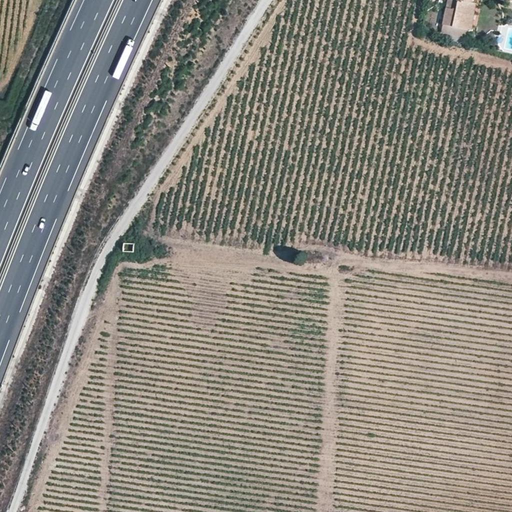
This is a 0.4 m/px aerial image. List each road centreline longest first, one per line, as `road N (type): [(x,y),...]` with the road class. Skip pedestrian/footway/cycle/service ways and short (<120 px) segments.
road 1 (unclassified): [(11,511),(99,259),(268,0)]
road 2 (motorway): [(0,328),(138,0)]
road 3 (motorway): [(99,0),(0,229)]
